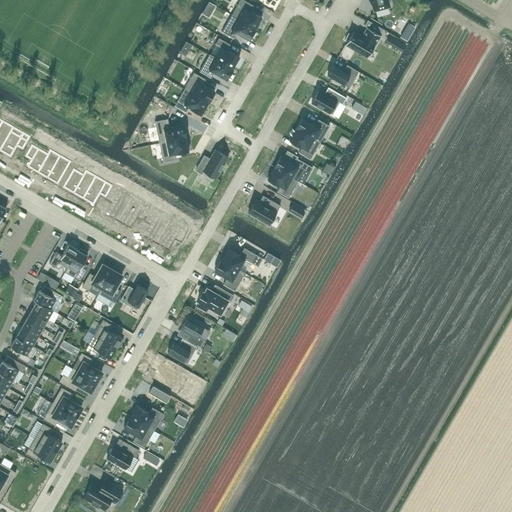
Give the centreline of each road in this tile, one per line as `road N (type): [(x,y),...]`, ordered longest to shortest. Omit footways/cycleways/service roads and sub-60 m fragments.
road 1 (residential): [(257,145),(326,26),(291,6),(224,127)]
road 2 (residential): [(43,511),(177,281)]
road 3 (residential): [(177,281),(257,145)]
road 4 (residential): [(177,281),(56,212)]
